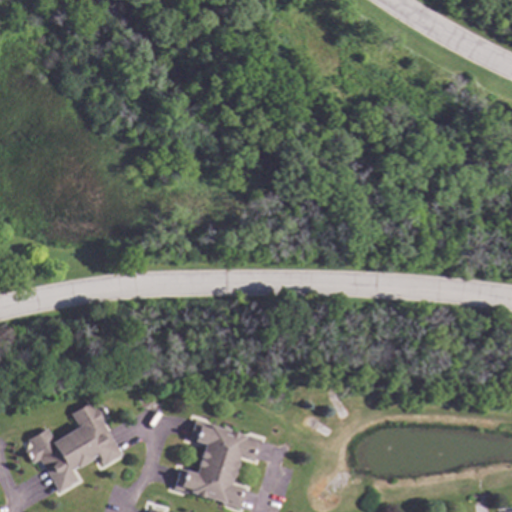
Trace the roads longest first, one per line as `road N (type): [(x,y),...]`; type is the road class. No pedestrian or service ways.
road 1 (residential): [(511,298),(319,283),(59,293),(0,310)]
road 2 (residential): [(511,72),(372,0)]
